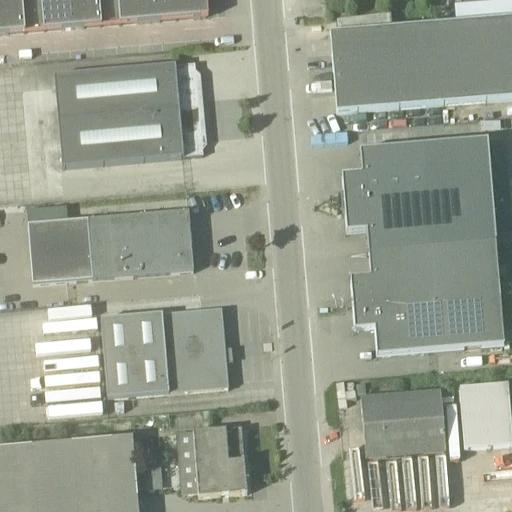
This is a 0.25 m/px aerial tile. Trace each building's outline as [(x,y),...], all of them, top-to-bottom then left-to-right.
[(205,0),(0,0),(0,37),(207,21),(205,0)] [(511,23),(329,39),(335,118),(511,103),(511,23)] [(202,160),(202,154),(205,149),(199,79),(195,75),(194,68),(53,81),(61,172),(202,160)] [(360,151),(456,146),(455,129),(359,134),(360,151)] [(343,209),(411,203),(491,196),(486,145),(359,156),(361,178),(341,180),(343,209)] [(345,237),(365,236),(367,259),(495,248),(491,196),(411,203),(343,209),(345,237)] [(107,223),(28,230),(33,290),(112,283),(192,277),(187,217),(107,223)] [(499,299),(495,248),(367,259),(369,281),(349,283),(352,311),(499,299)] [(376,361),(504,351),(499,299),(352,311),(354,336),(374,334),(376,361)] [(100,324),(107,403),(167,398),(227,393),(225,367),(228,367),(223,311),(200,313),(200,316),(100,324)] [(511,450),(506,390),(458,394),(463,454),(511,450)] [(445,456),(440,396),(360,403),(365,463),(445,456)] [(246,498),(241,433),(192,437),(197,502),(246,498)] [(0,511),(137,511),(131,442),(0,453),(0,511)]
